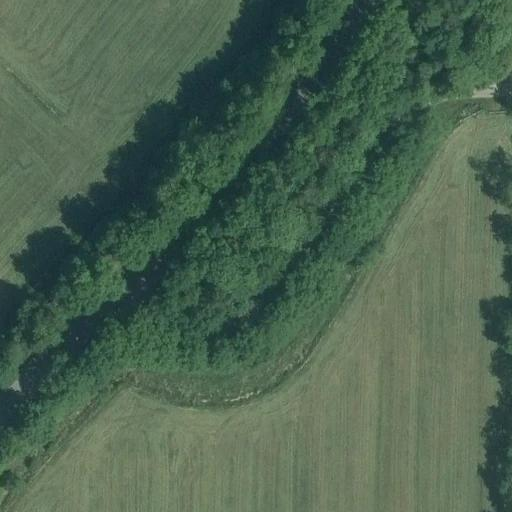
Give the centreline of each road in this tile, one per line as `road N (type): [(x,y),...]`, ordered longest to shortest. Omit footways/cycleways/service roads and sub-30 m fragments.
road 1 (unclassified): [(117,294),(171,324),(228,327),(254,308),(402,116),(441,95),(511,90)]
road 2 (tertiary): [(117,294),(229,181),(327,51),(350,0)]
road 3 (tertiary): [(0,414),(117,294)]
